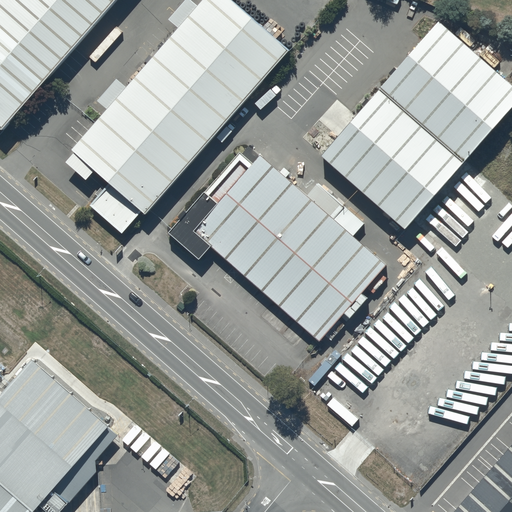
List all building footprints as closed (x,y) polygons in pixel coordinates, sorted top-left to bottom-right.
[(0,0),(0,108),(95,0),(0,0)] [(281,37),(238,0),(187,0),(65,140),(136,202),(281,37)] [(509,80),(428,10),(311,143),(392,214),(509,80)] [(379,252),(253,142),(183,221),(309,331),(379,252)] [(0,511),(49,511),(122,426),(27,346),(0,378),(0,511)] [(511,511),(511,428),(442,508),(446,511),(511,511)]
